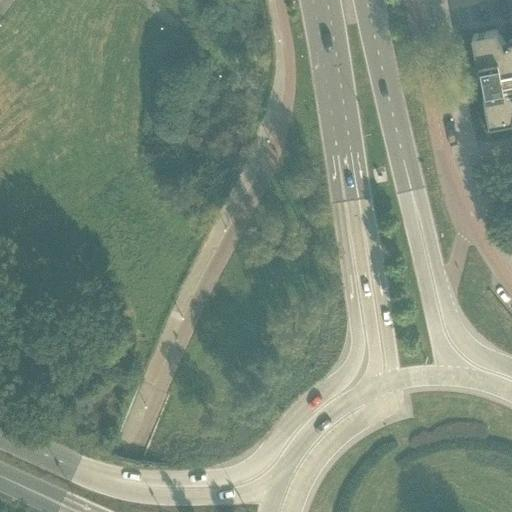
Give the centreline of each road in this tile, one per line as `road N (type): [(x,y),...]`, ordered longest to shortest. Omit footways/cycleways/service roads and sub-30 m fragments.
road 1 (primary): [(356,240),(347,267),(357,343),(351,365),(244,472),(199,481)]
road 2 (primary): [(319,0),(356,240)]
road 3 (residential): [(464,222),(446,173),(414,0)]
road 4 (primary): [(410,191),(365,0)]
road 5 (primary): [(452,379),(424,287),(410,191)]
road 6 (primary): [(392,384),(386,407),(318,456),(291,511)]
road 7 (trunk): [(155,488),(94,476),(0,437)]
road 8 (primary): [(356,240),(374,341),(372,390)]
road 9 (primary): [(356,240),(374,263),(392,384)]
road 10 (primary): [(372,390),(311,433),(275,490)]
